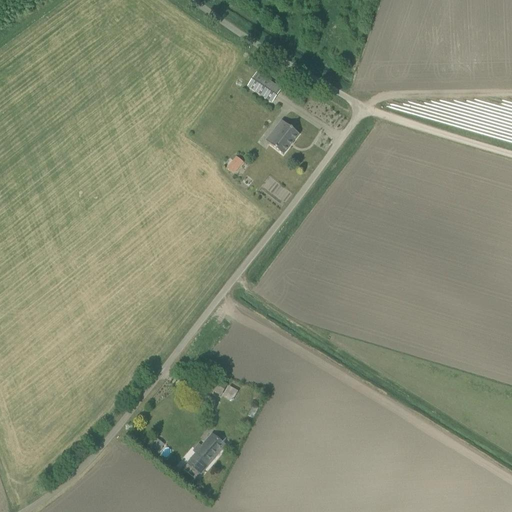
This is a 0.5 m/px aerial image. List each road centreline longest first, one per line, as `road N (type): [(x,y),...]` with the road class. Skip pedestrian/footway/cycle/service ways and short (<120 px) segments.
road 1 (unclassified): [(191,0),(363,109),(103,439),(22,511)]
road 2 (track): [(511,153),(363,109)]
road 3 (track): [(363,109),(374,98),(511,94)]
